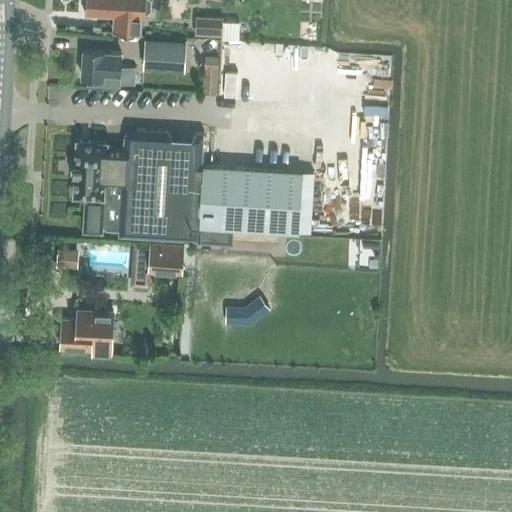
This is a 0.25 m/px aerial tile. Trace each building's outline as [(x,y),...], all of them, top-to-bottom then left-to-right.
[(86,0),(85,14),(115,16),(114,32),(140,34),(141,18),(145,18),(145,14),(151,11),(152,0),(86,0)] [(196,16),(195,35),(221,36),(222,17),(196,16)] [(145,68),(185,70),(187,41),(146,38),(145,68)] [(88,77),(87,84),(119,86),(120,78),(121,65),(120,65),(121,51),(105,50),(84,49),(82,77),(88,77)] [(207,56),(205,94),(216,95),(219,57),(207,56)] [(169,131),(167,130),(164,129),(136,128),(132,128),(128,129),(125,132),(124,135),(124,140),(123,140),(123,152),(121,189),(105,188),(104,198),(102,222),(103,224),(104,226),(105,228),(107,228),(108,229),(119,229),(118,235),(198,240),(199,223),(311,230),(314,170),(209,165),(203,164),(205,131),(200,131),(197,131),(195,132),(193,134),(192,137),(192,139),(171,138),(171,136),(170,133),(169,131)] [(121,189),(123,152),(106,152),(107,143),(77,141),(73,197),(76,197),(76,196),(104,198),(105,188),(121,189)] [(150,243),(149,271),(183,274),(185,245),(150,243)] [(58,248),(57,266),(69,267),(70,248),(58,248)] [(271,308),(263,298),(247,311),(226,311),(226,323),(251,324),(271,308)] [(61,316),(61,331),(60,349),(92,351),(92,356),(113,357),(116,309),(77,306),(76,317),(61,316)]
